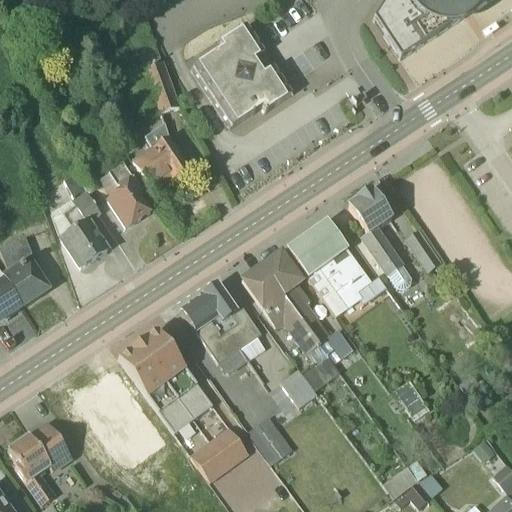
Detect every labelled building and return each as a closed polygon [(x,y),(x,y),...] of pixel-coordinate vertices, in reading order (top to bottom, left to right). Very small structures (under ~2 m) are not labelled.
[(387,0),(371,26),(398,65),(496,0),(387,0)] [(222,52),(191,72),(229,132),(259,112),(263,117),(288,101),(243,32),(219,48),(222,52)] [(178,112),(156,53),(137,60),(158,119),(178,112)] [(148,198),(185,172),(158,134),(143,144),(150,153),(128,168),(148,198)] [(102,201),(124,234),(148,218),(138,203),(144,199),(123,167),(96,184),(106,199),(102,201)] [(72,180),(85,201),(97,193),(83,172),(72,180)] [(45,224),(78,274),(107,256),(88,227),(98,220),(85,201),(72,180),(61,187),(73,205),(45,224)] [(369,196),(346,211),(365,239),(359,243),(394,295),(402,296),(408,292),(410,284),(377,235),(389,226),(369,196)] [(370,289),(325,228),(286,257),(335,323),(360,304),(356,299),(370,289)] [(416,236),(402,246),(426,280),(440,269),(433,260),(427,252),(416,236)] [(0,282),(0,285),(18,312),(46,294),(38,281),(25,244),(0,252),(0,262),(7,277),(0,282)] [(281,259),(261,273),(325,360),(331,368),(349,355),(335,335),(329,339),(295,290),(300,286),(281,259)] [(308,372),(325,360),(261,273),(239,289),(261,319),(267,315),(308,372)] [(0,323),(18,312),(0,285),(0,323)] [(263,355),(218,288),(177,316),(222,383),(263,355)] [(151,335),(133,348),(192,427),(210,414),(151,335)] [(133,348),(115,360),(172,442),(192,427),(133,348)] [(280,385),(298,411),(316,398),(298,372),(280,385)] [(118,432),(123,441),(147,426),(119,380),(74,406),(96,444),(118,432)] [(392,393),(411,425),(428,414),(409,383),(392,393)] [(270,420),(247,435),(270,470),(293,455),(270,420)] [(70,466),(45,430),(7,456),(21,477),(17,480),(38,511),(39,511),(54,502),(39,480),(47,474),(51,479),(70,466)] [(189,460),(209,486),(248,457),(228,430),(189,460)] [(395,501),(408,486),(396,476),(383,491),(395,501)] [(246,490),(233,501),(217,481),(209,487),(229,511),(247,511),(257,505),(246,490)] [(406,497),(417,511),(433,499),(422,485),(406,497)] [(511,511),(503,502),(492,511),(511,511)]
